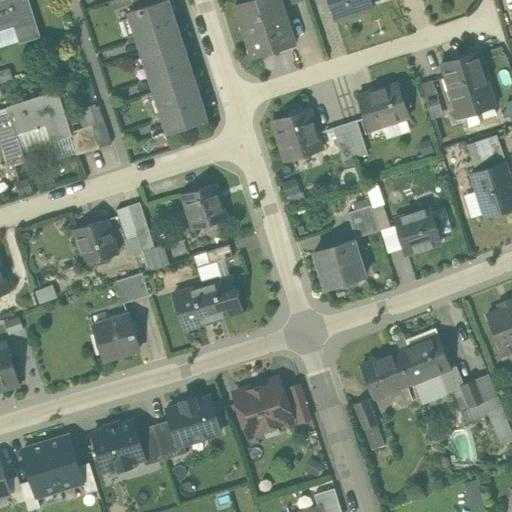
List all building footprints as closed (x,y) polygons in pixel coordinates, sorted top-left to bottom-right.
[(29,0),(0,0),(0,30),(17,25),(21,37),(38,32),(40,36),(41,36),(29,0)] [(142,51),(182,39),(169,0),(164,0),(159,2),(136,9),(129,11),(142,51)] [(158,0),(133,0),(136,9),(159,2),(158,0)] [(246,0),(236,4),(253,57),(296,43),(284,6),(281,0),(246,0)] [(371,0),(329,0),(335,18),(373,6),(371,0)] [(155,92),(195,79),(182,39),(142,51),(155,92)] [(477,50),(442,62),(460,117),(495,106),(477,50)] [(168,132),(208,119),(195,79),(155,92),(168,132)] [(433,80),(420,84),(428,107),(441,103),(433,80)] [(399,83),(358,96),(369,129),(409,116),(399,83)] [(58,89),(8,105),(10,112),(23,152),(42,147),(41,144),(54,140),(53,136),(69,130),(70,131),(71,131),(58,89)] [(309,108),(273,119),(286,160),(322,149),(309,108)] [(10,112),(0,115),(0,165),(24,157),(23,152),(10,112)] [(357,119),(345,124),(353,148),(365,144),(357,119)] [(353,148),(345,124),(333,127),(341,152),(353,148)] [(71,131),(70,131),(77,154),(89,150),(82,127),(71,131)] [(497,135),(475,142),(482,164),(504,156),(497,135)] [(511,180),(506,161),(471,173),(485,217),(511,207),(511,180)] [(283,184),(288,196),(301,192),(296,179),(283,184)] [(215,183),(183,193),(194,228),(227,217),(215,183)] [(368,185),(372,203),(382,201),(378,183),(368,185)] [(367,193),(345,200),(348,212),(371,205),(367,193)] [(140,201),(128,205),(136,231),(137,231),(149,227),(140,201)] [(384,204),(373,208),(380,230),(391,226),(384,204)] [(117,209),(126,238),(138,234),(137,231),(136,231),(128,205),(117,209)] [(371,205),(348,212),(356,237),(380,230),(373,208),(371,205)] [(431,207),(395,219),(406,253),(442,241),(431,207)] [(107,218),(75,228),(86,263),(118,252),(107,218)] [(149,227),(137,231),(138,234),(143,250),(155,246),(149,227)] [(138,234),(126,238),(131,254),(143,250),(138,234)] [(353,238),(315,250),(327,288),(365,276),(353,238)] [(230,243),(207,251),(211,263),(227,258),(233,256),(230,243)] [(155,246),(143,250),(149,270),(168,263),(162,244),(155,246)] [(0,293),(9,291),(9,290),(8,290),(0,264),(0,293)] [(142,272),(130,276),(137,298),(150,294),(142,272)] [(232,275),(203,284),(214,319),(243,310),(232,275)] [(130,276),(117,280),(124,302),(137,298),(130,276)] [(203,284),(174,293),(185,328),(214,319),(203,284)] [(36,291),(40,304),(58,297),(53,285),(36,291)] [(511,306),(488,316),(501,350),(511,345),(511,306)] [(130,314),(93,325),(103,359),(140,347),(130,314)] [(19,318),(6,322),(10,333),(22,329),(19,318)] [(439,334),(399,350),(412,382),(420,403),(455,390),(461,387),(460,385),(462,384),(455,365),(451,367),(439,334)] [(6,340),(0,341),(0,387),(1,387),(2,390),(20,385),(6,340)] [(399,350),(362,365),(374,397),(412,382),(399,350)] [(511,429),(490,373),(476,378),(486,400),(469,407),(461,387),(455,390),(468,420),(490,412),(502,444),(511,439),(511,429)] [(462,384),(460,385),(461,387),(469,407),(486,400),(476,378),(462,384)] [(280,379),(235,394),(249,434),(263,429),(265,424),(274,421),(279,424),(293,419),(280,379)] [(312,417),(301,383),(288,387),(299,422),(312,417)] [(168,408),(171,419),(179,444),(185,443),(221,432),(210,395),(196,400),(195,396),(182,401),(182,404),(168,408)] [(355,403),(365,428),(378,423),(368,397),(355,403)] [(145,458),(136,429),(134,419),(120,424),(120,421),(106,426),(107,428),(93,432),(105,470),(118,466),(119,468),(132,464),(132,462),(144,458),(145,458)] [(179,444),(171,419),(154,424),(164,459),(187,452),(185,443),(179,444)] [(378,423),(365,428),(373,449),(386,444),(378,423)] [(154,424),(136,429),(145,458),(144,458),(146,464),(164,459),(154,424)] [(69,435),(46,442),(60,488),(83,481),(69,435)] [(60,488),(46,442),(24,449),(37,495),(60,488)] [(0,456),(0,495),(11,492),(0,456)] [(312,458),(305,469),(317,476),(324,465),(312,458)] [(90,462),(79,466),(87,492),(98,489),(90,462)] [(32,479),(21,483),(29,510),(41,506),(32,479)] [(315,493),(319,507),(320,507),(321,511),(342,511),(335,487),(315,493)] [(38,495),(40,502),(62,497),(61,490),(38,495)]
